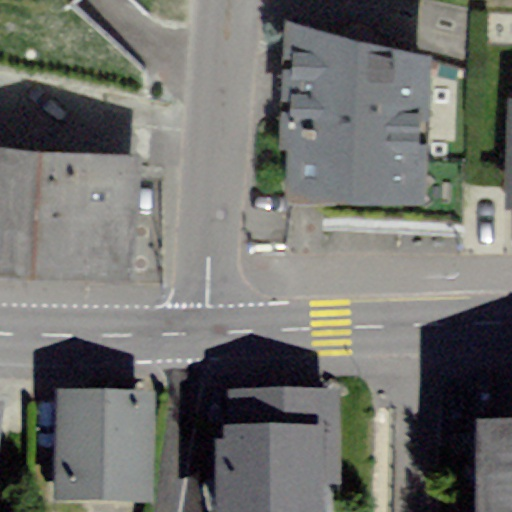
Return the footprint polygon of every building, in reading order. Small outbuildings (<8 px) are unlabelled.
[(267,26),(259,213),(449,225),(456,78),(267,26)] [(511,59),(485,59),(478,203),(511,203),(511,59)] [(115,156),(0,148),(0,262),(107,270),(115,156)] [(334,400),(215,399),(214,482),(333,484),(334,400)] [(134,502),(138,412),(43,407),(39,498),(134,502)] [(511,511),(511,432),(435,433),(433,511),(511,511)]
